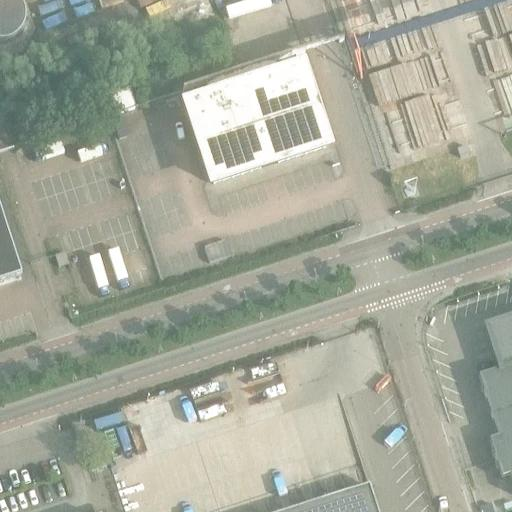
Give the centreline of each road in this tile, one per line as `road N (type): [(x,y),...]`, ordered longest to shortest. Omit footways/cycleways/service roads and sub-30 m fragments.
road 1 (unclassified): [(0,418),(383,294)]
road 2 (unclassified): [(371,256),(0,376)]
road 3 (unclassified): [(452,511),(383,294)]
road 4 (unclassified): [(511,210),(371,256)]
road 5 (unclassified): [(383,294),(511,252)]
